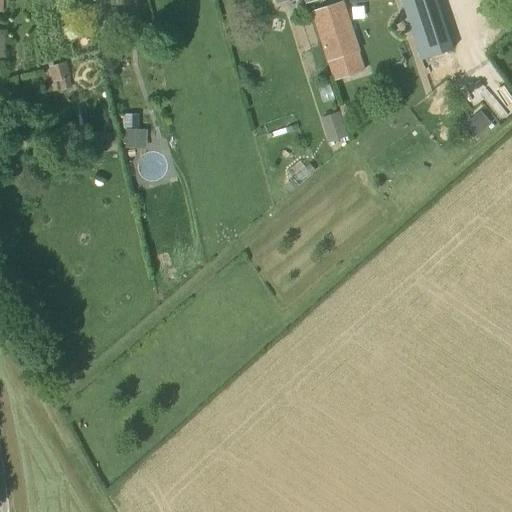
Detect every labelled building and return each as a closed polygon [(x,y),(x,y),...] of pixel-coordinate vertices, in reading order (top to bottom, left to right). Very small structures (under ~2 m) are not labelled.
[(486,53),(511,32),(497,15),(471,36),(448,13),(442,0),(411,0),(423,26),(450,57),(473,38),(486,53)] [(332,77),(364,67),(343,3),(312,12),(332,77)] [(62,90),(71,87),(68,76),(70,76),(67,64),(51,69),(54,81),(59,79),(62,90)] [(330,140),(349,134),(341,108),(321,113),(330,140)] [(477,135),(494,122),(485,110),(468,124),(477,135)] [(127,143),(148,143),(148,126),(128,126),(127,143)]
